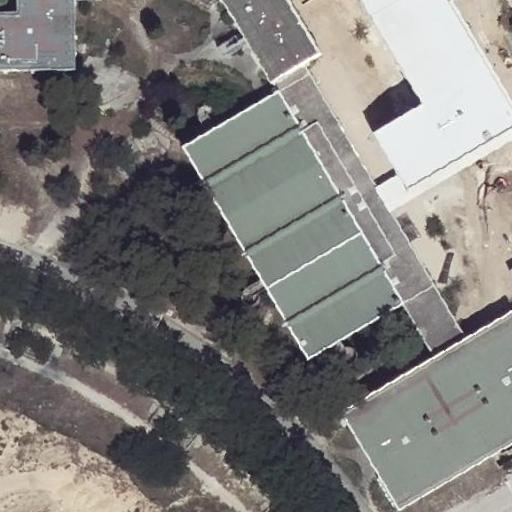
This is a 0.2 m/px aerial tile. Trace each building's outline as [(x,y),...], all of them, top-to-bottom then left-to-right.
[(16,0),(16,10),(0,10),(0,67),(75,67),(75,0),(16,0)] [(223,0),(273,83),(313,59),(326,52),(294,0),(223,0)] [(313,59),(273,83),(275,86),(401,301),(432,356),(474,332),(313,59)] [(345,336),(401,301),(275,86),(217,121),(211,124),(183,141),(264,282),(268,288),(309,358),(337,342),(345,336)] [(206,118),(207,118),(212,114),(214,107),(212,102),(206,99),(200,100),(197,102),(195,108),(196,114),(201,118),(206,118)] [(211,124),(217,121),(212,114),(207,118),(206,118),(211,124)] [(262,292),(268,288),(264,282),(258,286),(262,291),(262,292)] [(262,292),(262,291),(258,286),(252,285),(247,287),(245,292),(247,298),(251,301),(257,300),(261,297),(262,292)] [(511,431),(511,309),(474,332),(432,356),(341,409),(360,443),(368,439),(385,469),(377,473),(398,508),(491,454),(485,447),(511,431)] [(351,344),(345,336),(337,342),(341,349),(351,344)] [(351,345),(351,344),(341,349),(340,352),(341,358),(345,362),(351,362),(355,359),(358,353),(356,348),(351,345)] [(511,450),(511,431),(485,447),(491,454),(498,467),(507,462),(504,456),(511,450)]
